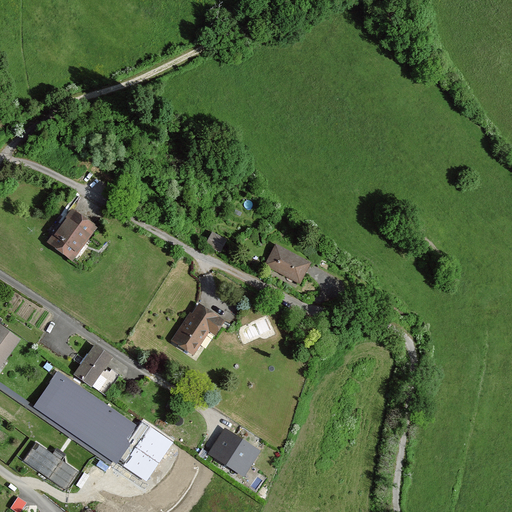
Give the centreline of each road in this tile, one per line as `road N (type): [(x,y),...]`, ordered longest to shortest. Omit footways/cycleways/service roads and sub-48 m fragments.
road 1 (residential): [(0,160),(52,176),(293,304),(317,307)]
road 2 (track): [(292,0),(159,71),(42,118),(4,156)]
road 3 (track): [(317,307),(392,323),(417,359),(400,455),(400,511)]
road 4 (residential): [(0,276),(180,394)]
